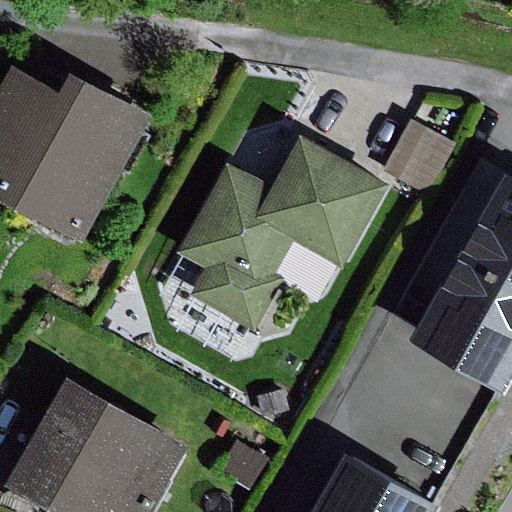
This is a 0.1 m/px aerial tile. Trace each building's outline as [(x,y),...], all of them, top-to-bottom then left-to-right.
[(18,55),(0,87),(0,186),(89,236),(161,108),(80,63),(69,83),(18,55)] [(414,117),(385,167),(428,191),(457,140),(414,117)] [(179,246),(210,264),(196,289),(259,325),(288,273),(280,269),(299,235),(350,264),(398,178),(304,126),(275,178),(231,154),(179,246)] [(511,161),(417,331),(511,383),(511,161)] [(75,367),(12,477),(18,480),(12,490),(49,511),(62,511),(65,508),(71,511),(155,511),(199,438),(75,367)] [(270,455),(240,438),(221,471),(251,489),(270,455)] [(353,446),(315,511),(441,511),(449,499),(353,446)]
